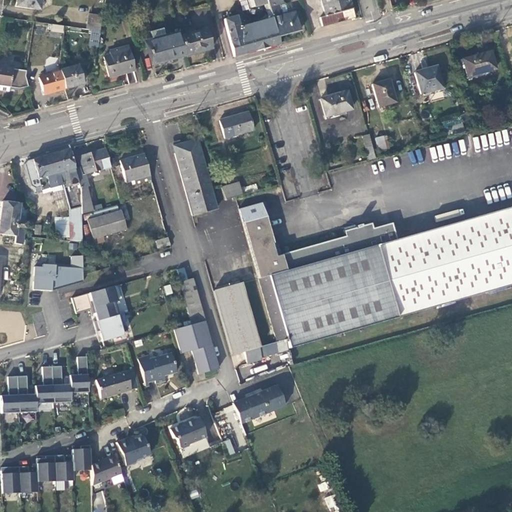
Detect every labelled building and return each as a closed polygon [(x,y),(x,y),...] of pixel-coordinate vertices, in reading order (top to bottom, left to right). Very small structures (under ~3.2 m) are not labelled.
[(40,0),(16,0),(15,7),(39,11),(40,0)] [(271,15),(277,37),(300,31),(294,9),(287,11),(288,14),(283,16),(282,12),(278,0),(266,0),(268,4),(271,15)] [(321,0),(326,16),(352,9),(349,0),(321,0)] [(352,9),(326,16),(321,18),(323,27),(339,23),(338,20),(344,19),(345,21),(355,18),(352,9)] [(91,31),(100,32),(102,16),(89,14),(87,30),(91,31)] [(233,55),(279,44),(277,37),(271,15),(264,17),(264,20),(260,21),(260,20),(251,22),(251,24),(245,26),(242,15),(224,20),(233,55)] [(63,27),(51,25),(51,32),(62,34),(63,27)] [(149,39),(156,64),(215,48),(209,25),(167,37),(164,27),(150,31),(152,38),(149,39)] [(94,48),(98,48),(100,32),(91,31),(90,43),(94,44),(94,48)] [(109,77),(134,70),(128,47),(110,52),(110,55),(103,57),(109,77)] [(490,52),(462,60),(467,77),(495,69),(490,52)] [(0,67),(0,86),(20,89),(28,87),(25,77),(25,75),(26,71),(0,67)] [(59,72),(64,89),(82,84),(78,67),(59,72)] [(436,67),(415,73),(421,95),(429,93),(430,96),(443,92),(436,67)] [(43,95),(64,89),(59,72),(59,70),(50,72),(51,74),(38,78),(43,95)] [(128,83),(136,82),(134,72),(126,74),(128,83)] [(389,81),(372,85),(379,109),(395,104),(389,81)] [(347,92),(321,100),(325,117),(352,109),(347,92)] [(248,112),(219,121),(225,138),(253,130),(248,112)] [(461,125),(447,129),(449,136),(463,132),(461,125)] [(371,134),(363,135),(366,160),(374,159),(371,134)] [(389,137),(377,136),(376,148),(387,149),(389,137)] [(198,140),(173,147),(192,216),(217,209),(198,140)] [(80,207),(81,215),(93,211),(86,188),(89,187),(86,175),(111,168),(106,149),(77,157),(80,167),(74,169),(80,191),(80,207)] [(74,169),(69,150),(27,162),(25,164),(31,187),(35,188),(40,187),(41,190),(62,184),(69,210),(80,207),(80,191),(74,169)] [(150,176),(143,154),(119,161),(125,183),(150,176)] [(238,184),(221,189),(225,200),(230,199),(242,195),(238,184)] [(20,204),(3,201),(0,222),(0,233),(15,236),(14,243),(22,245),(25,229),(26,229),(27,222),(18,221),(20,204)] [(270,259),(271,257),(269,246),(273,245),(261,203),(238,209),(257,273),(266,270),(263,260),(270,259)] [(511,207),(396,241),(392,226),(371,231),(370,226),(362,228),(361,226),(354,228),(354,226),(343,230),(345,238),(272,260),(271,257),(270,259),(263,260),(266,270),(257,273),(277,342),(285,340),(288,349),(511,285),(511,207)] [(121,211),(87,220),(92,240),(126,230),(121,211)] [(157,249),(169,245),(166,238),(155,241),(157,249)] [(83,282),(83,269),(55,267),(55,265),(42,264),(42,267),(34,267),(33,290),(51,291),(83,282)] [(184,268),(177,269),(180,279),(187,278),(184,268)] [(205,322),(193,278),(179,282),(189,317),(192,326),(205,322)] [(103,341),(123,335),(119,324),(121,323),(119,315),(115,301),(121,300),(117,285),(71,298),(75,314),(91,310),(90,308),(93,307),(97,321),(93,322),(96,332),(100,331),(103,341)] [(241,285),(213,292),(221,317),(231,355),(251,350),(259,347),(241,285)] [(192,326),(189,317),(174,320),(177,330),(192,326)] [(177,330),(174,331),(181,355),(192,352),(198,376),(218,370),(205,322),(192,326),(177,330)] [(270,344),(273,352),(288,349),(285,340),(277,342),(270,344)] [(251,350),(253,360),(273,352),(270,344),(259,347),(251,350)] [(148,357),(137,361),(145,389),(148,388),(147,385),(154,382),(155,386),(165,384),(163,379),(176,375),(170,356),(150,362),(149,361),(148,357)] [(69,377),(70,387),(70,395),(88,394),(86,359),(77,359),(78,374),(78,373),(78,377),(69,377)] [(70,404),(70,395),(70,387),(61,387),(61,383),(62,383),(61,368),(52,369),(53,405),(70,404)] [(36,406),(53,405),(52,369),(42,369),(43,384),(44,384),(44,388),(35,388),(35,396),(36,406)] [(131,372),(124,374),(129,390),(136,388),(131,372)] [(124,373),(94,382),(99,399),(129,391),(129,390),(124,374),(124,373)] [(18,415),(17,378),(8,379),(8,394),(9,394),(9,397),(0,397),(1,416),(18,415)] [(36,414),(36,406),(35,396),(26,397),(26,393),(27,393),(26,378),(17,378),(18,415),(36,414)] [(276,385),(253,394),(253,397),(232,405),(240,424),(284,406),(276,385)] [(181,449),(187,446),(188,444),(204,437),(197,418),(191,420),(191,419),(182,423),(183,424),(168,429),(172,438),(175,439),(178,448),(181,449)] [(136,463),(137,460),(149,455),(142,437),(127,443),(126,439),(116,444),(125,467),(136,463)] [(230,439),(224,441),(229,455),(235,453),(230,439)] [(72,462),(73,471),(87,470),(87,446),(80,446),(81,450),(72,450),(72,462)] [(64,455),(54,456),(55,481),(63,481),(68,481),(73,481),(73,471),(72,462),(64,463),(64,455)] [(88,466),(89,486),(97,482),(120,473),(112,455),(102,459),(102,460),(88,466)] [(36,459),(37,473),(37,482),(55,481),(54,456),(45,456),(45,458),(36,459)] [(2,494),(20,493),(19,467),(1,468),(2,494)] [(28,467),(19,467),(20,493),(37,492),(37,482),(37,473),(28,473),(28,467)] [(327,481),(317,485),(320,492),(329,489),(327,481)] [(101,491),(97,482),(89,486),(89,495),(101,491)] [(329,511),(340,511),(333,494),(324,498),(329,511)]
